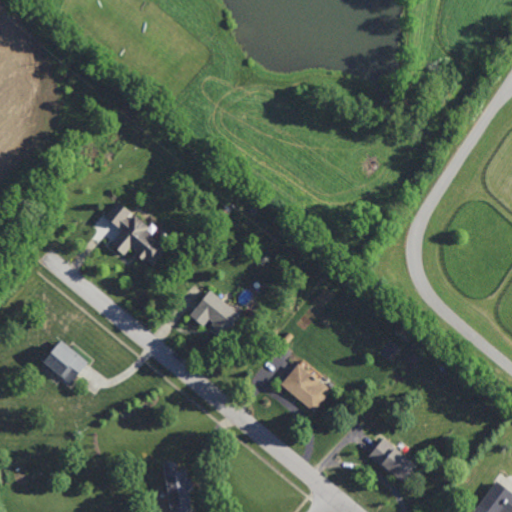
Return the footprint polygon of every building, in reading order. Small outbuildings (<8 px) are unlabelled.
[(133,214),(134,212),(148,225),(146,227),(151,231),(149,233),(151,235),(152,234),(155,237),(154,238),(157,240),(159,237),(168,245),(152,263),(145,256),(143,259),(134,250),(135,249),(130,245),(123,252),(109,240),(121,228),(117,225),(108,217),(122,202),(130,209),(129,211),(133,214)] [(223,216),(218,212),(223,205),(228,209),(223,216)] [(345,283),(341,279),(346,272),(350,276),(345,283)] [(221,337),(211,329),(215,324),(211,321),(213,320),(208,316),(203,323),(189,313),(209,288),(240,312),(221,337)] [(69,382),(41,359),(59,337),(87,361),(69,382)] [(415,363),(409,358),(414,352),(420,357),(415,363)] [(318,378),(319,378),(331,388),(327,392),(328,394),(314,410),(282,382),(299,362),(318,378)] [(402,482),(392,474),(391,475),(369,455),(384,437),(417,464),(402,482)] [(176,469),(184,468),(186,478),(191,478),(193,489),(188,490),(191,511),(169,511),(161,462),(175,460),(176,469)] [(511,511),(511,496),(490,481),(468,511),(511,511)]
